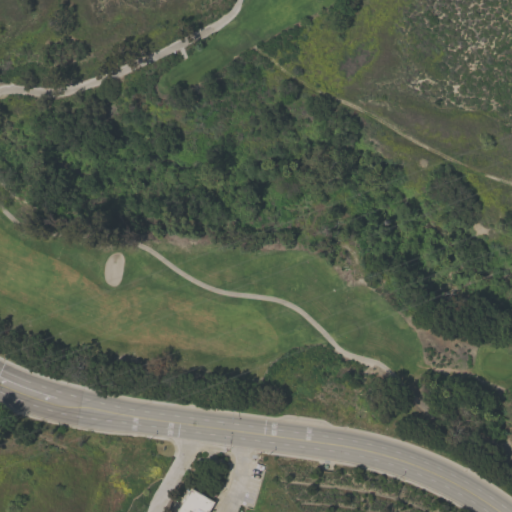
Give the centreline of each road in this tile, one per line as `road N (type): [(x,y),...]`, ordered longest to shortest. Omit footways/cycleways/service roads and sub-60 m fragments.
road 1 (track): [(0,209),(23,227),(122,241),(196,282),(288,304),(343,352),(377,361),(464,434),(511,452)]
road 2 (secondary): [(54,401),(364,451),(415,464),(499,511)]
road 3 (track): [(236,0),(225,18),(79,86),(0,88)]
